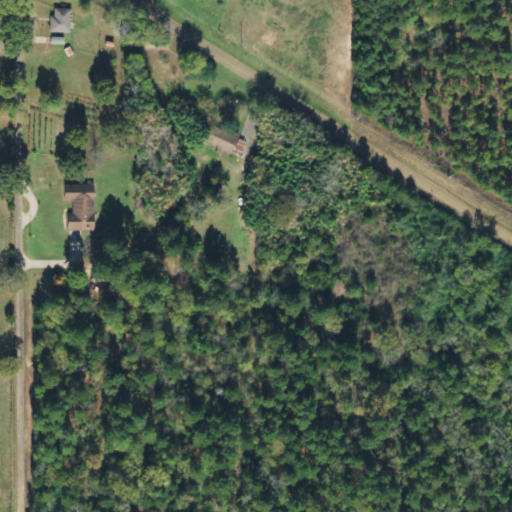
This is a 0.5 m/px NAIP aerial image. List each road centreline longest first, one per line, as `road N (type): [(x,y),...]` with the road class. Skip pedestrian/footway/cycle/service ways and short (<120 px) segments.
road 1 (residential): [(27,511),(28,0)]
road 2 (residential): [(511,239),(131,0)]
